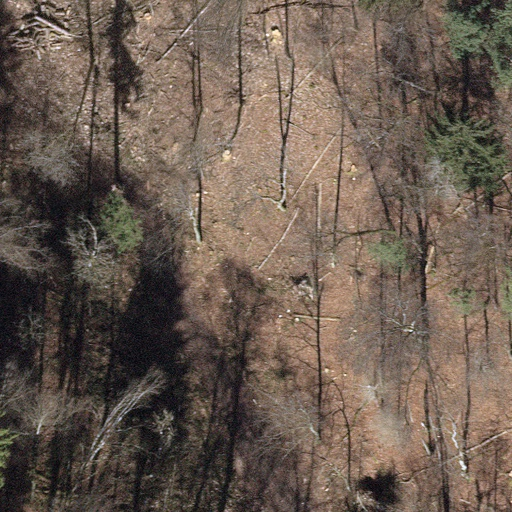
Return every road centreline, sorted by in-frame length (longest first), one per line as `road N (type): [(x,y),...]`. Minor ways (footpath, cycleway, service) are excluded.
road 1 (track): [(315,511),(81,137),(0,132)]
road 2 (track): [(81,137),(21,0)]
